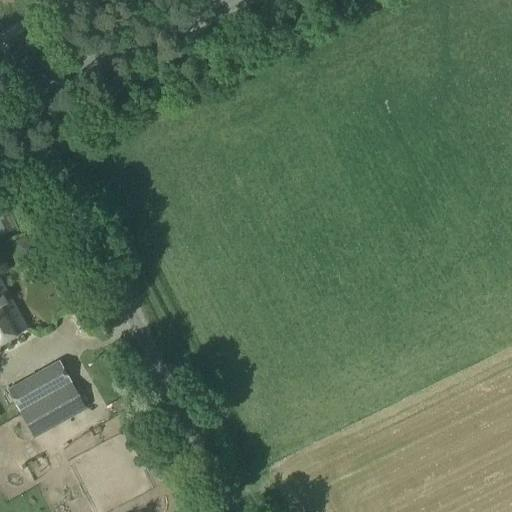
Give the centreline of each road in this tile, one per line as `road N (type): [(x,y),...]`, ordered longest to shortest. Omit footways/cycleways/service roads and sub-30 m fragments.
road 1 (unclassified): [(234,511),(16,97)]
road 2 (tertiary): [(16,97),(226,0)]
